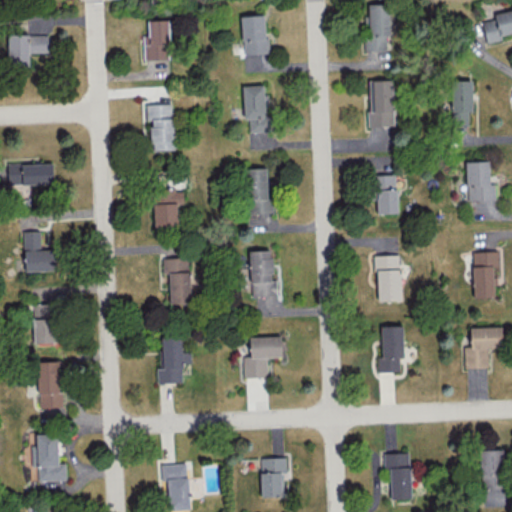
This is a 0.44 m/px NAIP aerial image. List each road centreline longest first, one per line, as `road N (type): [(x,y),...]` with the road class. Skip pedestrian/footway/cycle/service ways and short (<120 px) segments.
road 1 (residential): [(93,0),(114,511)]
road 2 (residential): [(315,0),(335,511)]
road 3 (residential): [(511,407),(112,424)]
